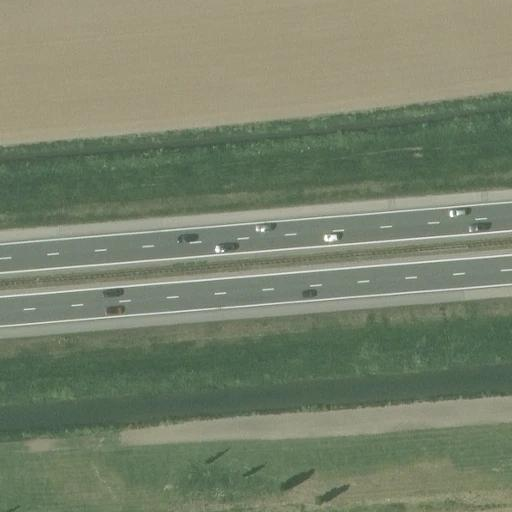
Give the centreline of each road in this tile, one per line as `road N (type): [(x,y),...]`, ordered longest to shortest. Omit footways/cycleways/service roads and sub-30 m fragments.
road 1 (motorway): [(0,312),(511,270)]
road 2 (motorway): [(511,222),(0,262)]
